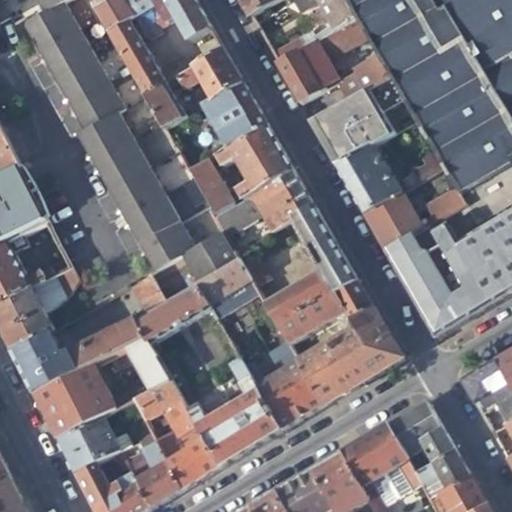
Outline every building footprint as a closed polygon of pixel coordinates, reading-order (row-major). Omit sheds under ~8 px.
[(42,0),(49,12),(28,23),(89,132),(82,136),(158,274),(186,258),(202,286),(243,262),(238,253),(228,238),(217,219),(220,217),(210,199),(194,174),(167,130),(148,97),(128,64),(110,34),(90,0),(42,0)] [(169,0),(90,0),(110,34),(138,18),(159,7),(169,0)] [(169,0),(159,7),(169,24),(177,19),(192,44),(214,31),(200,8),(195,0),(169,0)] [(241,0),(243,2),(252,18),(287,1),(286,0),(241,0)] [(321,5),(335,33),(338,39),(341,37),(364,26),(348,0),(293,0),(301,15),(321,5)] [(511,47),(484,0),(348,0),(364,26),(387,66),(398,85),(418,119),(422,125),(422,126),(464,198),(511,168),(511,47)] [(511,0),(484,0),(511,47),(511,0)] [(162,28),(169,24),(159,7),(138,18),(148,36),(162,28)] [(148,36),(138,18),(110,34),(128,64),(148,97),(168,85),(142,39),(148,36)] [(335,33),(317,41),(320,47),(321,46),(338,39),(335,33)] [(276,40),(268,44),(271,51),(280,65),(320,47),(317,41),(315,36),(282,51),(276,40)] [(345,86),(321,46),(320,47),(280,65),(289,81),(303,105),(342,87),(345,86)] [(214,86),(221,99),(245,86),(234,66),(226,51),(179,79),(186,91),(203,80),(209,90),(214,86)] [(376,95),(398,85),(387,66),(364,77),(345,86),(342,87),(353,106),(370,98),(376,95)] [(187,119),(168,85),(148,97),(167,130),(182,122),(187,119)] [(353,106),(319,122),(327,135),(322,138),(326,146),(338,166),(377,147),(422,126),(422,125),(418,119),(398,85),(376,95),(370,98),(353,106)] [(258,107),(245,86),(221,99),(207,108),(231,151),(270,128),(258,107)] [(196,107),(202,104),(201,102),(194,91),(188,94),(196,107)] [(327,135),(319,122),(314,124),(322,138),(327,135)] [(0,177),(1,178),(20,168),(3,134),(0,128),(0,177)] [(237,193),(242,204),(295,172),(280,145),(270,128),(231,151),(221,157),(219,158),(226,169),(239,161),(252,184),(237,193)] [(404,195),(377,147),(338,166),(366,215),(404,195)] [(211,163),(205,167),(194,174),(210,199),(220,217),(237,207),(211,163)] [(0,178),(0,251),(12,245),(50,224),(22,167),(20,168),(1,178),(0,178)] [(274,231),(294,219),(315,206),(303,185),(295,172),(242,204),(239,205),(237,207),(220,217),(217,219),(228,238),(265,217),(274,231)] [(406,194),(404,195),(366,215),(388,253),(416,238),(471,209),(465,199),(428,219),(428,223),(422,225),(406,194)] [(268,305),(281,327),(360,283),(332,235),(315,206),(294,219),(324,272),(268,305)] [(511,217),(463,246),(452,228),(437,236),(445,250),(432,257),(426,256),(416,238),(388,253),(438,339),(511,295),(511,217)] [(29,277),(12,245),(0,251),(0,305),(33,288),(45,282),(57,276),(52,266),(29,277)] [(262,294),(258,288),(246,268),(243,262),(202,286),(200,287),(214,310),(218,319),(229,313),(222,300),(245,286),(252,299),(262,294)] [(258,262),(246,268),(258,288),(271,280),(262,263),(258,262)] [(55,331),(46,313),(58,306),(70,297),(79,282),(73,270),(71,270),(57,276),(45,282),(33,288),(0,305),(0,322),(10,342),(16,354),(55,331)] [(134,288),(152,317),(169,306),(156,283),(153,277),(134,288)] [(311,359),(303,364),(327,405),(371,379),(404,359),(360,283),(281,327),(290,343),(292,346),(299,342),(345,316),(351,325),(354,323),(359,331),(311,359)] [(159,342),(214,310),(200,287),(169,306),(152,317),(141,324),(150,341),(156,352),(162,348),(159,342)] [(57,334),(55,331),(16,354),(27,376),(38,397),(92,370),(96,368),(109,362),(130,351),(150,341),(141,324),(139,321),(66,359),(54,336),(57,334)] [(130,351),(153,393),(173,383),(156,352),(150,341),(130,351)] [(304,351),(299,342),(292,346),(303,364),(311,359),(306,351),(304,351)] [(255,363),(246,368),(283,432),(306,418),(327,405),(303,364),(292,346),(290,343),(272,353),(283,371),(266,382),(255,363)] [(511,353),(510,354),(498,362),(511,387),(511,353)] [(251,396),(198,428),(221,469),(254,450),(283,432),(246,368),(245,365),(243,362),(233,366),(251,396)] [(503,409),(511,425),(511,387),(498,362),(464,382),(481,411),(486,408),(491,416),(503,409)] [(92,370),(38,397),(48,417),(61,442),(105,418),(118,412),(137,402),(143,399),(138,391),(121,399),(115,404),(96,368),(92,370)] [(184,403),(173,383),(153,393),(148,396),(143,399),(137,402),(147,422),(157,417),(184,403)] [(417,444),(425,458),(430,466),(456,451),(449,438),(428,402),(390,426),(407,457),(413,454),(410,447),(417,444)] [(486,408),(481,411),(496,439),(510,431),(511,429),(511,425),(503,409),(491,416),(486,408)] [(164,430),(157,417),(147,422),(154,435),(160,432),(164,430)] [(123,452),(105,418),(61,442),(68,455),(77,475),(100,464),(123,452)] [(186,453),(174,461),(168,464),(183,492),(204,480),(221,469),(198,428),(197,426),(178,437),(186,453)] [(363,442),(343,454),(370,502),(374,509),(375,511),(387,511),(385,509),(424,488),(423,487),(416,474),(412,466),(407,457),(390,426),(363,442)] [(502,448),(511,442),(511,433),(510,431),(496,439),(502,448)] [(174,461),(160,432),(154,435),(155,436),(160,447),(168,464),(174,461)] [(142,443),(147,453),(160,447),(155,436),(142,443)] [(156,471),(139,482),(153,510),(172,499),(183,492),(168,464),(160,447),(147,453),(156,471)] [(0,489),(15,480),(3,457),(0,451),(0,489)] [(441,480),(450,494),(473,480),(463,463),(456,451),(430,466),(416,474),(423,487),(424,488),(433,504),(440,500),(432,486),(441,480)] [(353,511),(370,502),(343,454),(328,463),(313,471),(336,511),(375,511),(374,509),(370,510),(370,511),(353,511)] [(425,458),(412,466),(416,474),(430,466),(425,458)] [(119,463),(127,481),(136,477),(126,459),(119,463)] [(104,471),(100,464),(77,475),(93,504),(96,511),(150,511),(153,510),(139,482),(136,477),(127,481),(122,484),(114,480),(110,471),(104,471)] [(336,511),(313,471),(298,481),(281,491),(292,511),(336,511)] [(30,511),(15,480),(0,489),(0,511),(30,511)] [(442,499),(448,511),(479,511),(488,507),(480,492),(473,480),(450,494),(442,499)] [(257,511),(292,511),(281,491),(267,499),(254,507),(257,511)]
